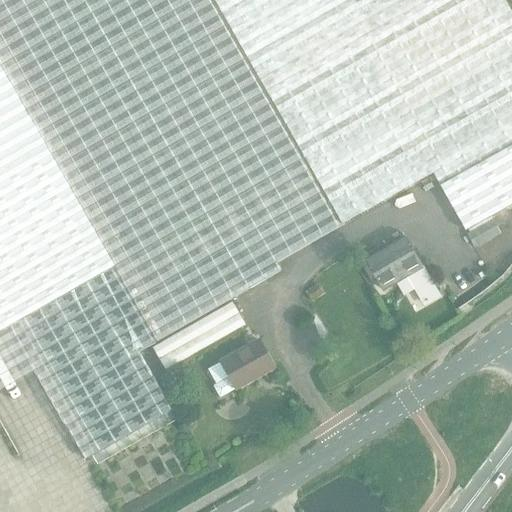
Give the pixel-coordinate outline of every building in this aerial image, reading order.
[(0,0),(0,390),(18,380),(35,370),(87,461),(93,457),(171,412),(137,353),(157,342),(282,271),(277,263),(338,228),(233,48),(205,0),(0,0)] [(440,185),(511,144),(511,15),(503,0),(211,0),(281,119),(342,224),(433,174),(440,185)] [(511,203),(511,144),(440,185),(464,230),(511,203)] [(496,214),(500,222),(510,216),(505,209),(496,214)] [(492,219),(479,227),(488,242),(501,234),(492,219)] [(420,269),(403,239),(402,237),(363,260),(382,293),(397,284),(396,283),(408,276),(421,298),(433,291),(420,269)] [(493,262),(507,254),(505,252),(502,245),(488,253),(493,262)] [(311,302),(322,296),(316,286),(305,292),(311,302)] [(151,349),(165,373),(245,327),(231,303),(151,349)] [(228,377),(212,385),(219,398),(235,389),(273,368),(257,340),(220,362),(228,377)]
